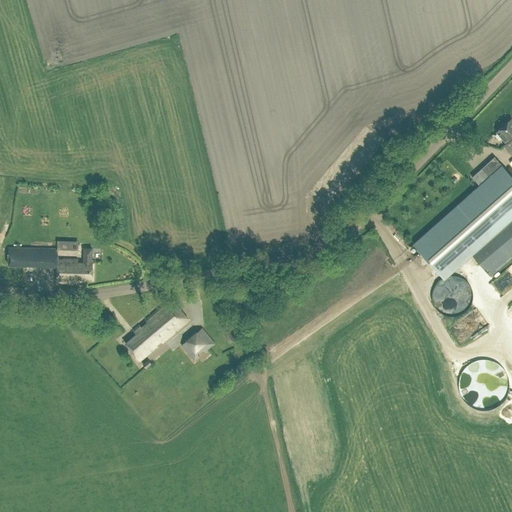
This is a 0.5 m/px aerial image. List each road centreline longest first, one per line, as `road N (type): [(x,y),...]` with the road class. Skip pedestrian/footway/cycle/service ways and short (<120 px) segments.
road 1 (unclassified): [(0,291),(93,294),(325,248),(511,65)]
road 2 (track): [(371,209),(454,353),(498,339),(511,362)]
